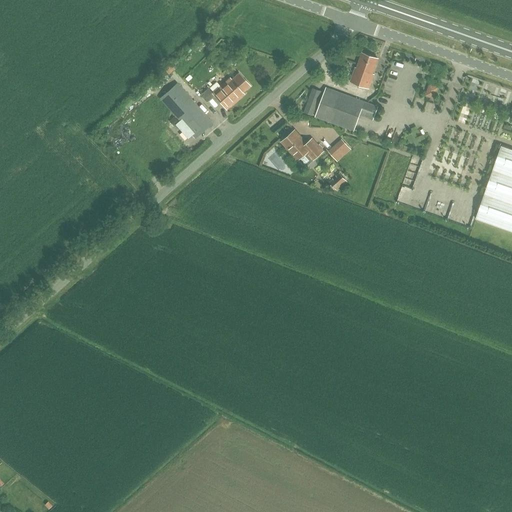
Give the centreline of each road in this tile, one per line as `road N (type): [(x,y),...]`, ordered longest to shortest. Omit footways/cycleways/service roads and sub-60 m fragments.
road 1 (unclassified): [(0,336),(353,20)]
road 2 (unclassified): [(511,76),(353,20)]
road 3 (primary): [(511,51),(364,0)]
